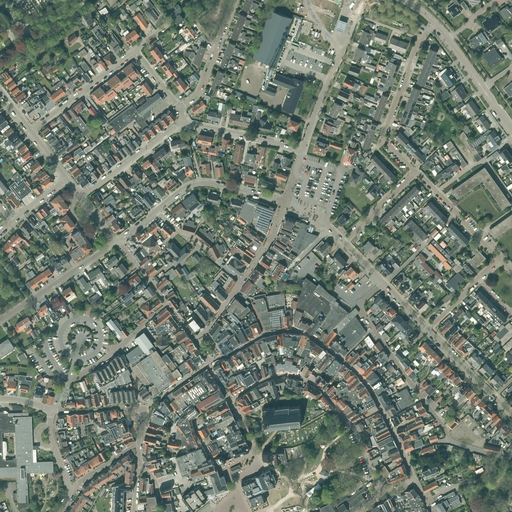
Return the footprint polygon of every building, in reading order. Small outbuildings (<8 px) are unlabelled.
[(455,3),(447,9),(453,17),(461,12),(457,6),(460,4),(456,0),(454,0),(453,1),(455,3)] [(256,7),(244,2),(242,8),(246,10),(245,12),(249,13),(249,11),(250,7),(252,7),(252,9),(255,10),(256,7)] [(134,3),(129,7),(133,11),(138,7),(134,3)] [(176,10),(174,11),(176,14),(172,17),(175,22),(175,23),(176,23),(177,25),(184,19),(179,13),(181,11),(180,9),(181,9),(178,5),(174,7),(176,10)] [(507,6),(499,12),(504,19),(511,13),(511,7),(509,9),(507,6)] [(105,7),(99,11),(101,15),(108,11),(105,7)] [(148,9),(145,12),(153,22),(158,18),(152,10),(150,11),(148,9)] [(284,47),(283,46),(285,41),(286,40),(285,40),(287,36),(286,35),(292,17),(270,9),(260,36),(253,57),(276,66),(283,48),(284,47)] [(88,12),(83,16),(89,25),(93,23),(89,17),(91,16),(88,12)] [(139,12),(133,17),(136,21),(137,20),(143,29),(148,26),(141,17),(142,16),(139,12)] [(240,14),(238,20),(249,24),(250,21),(245,19),(246,16),(240,14)] [(484,31),(485,31),(488,36),(490,39),(493,37),(490,32),(500,24),(494,15),(489,19),(489,18),(486,20),(487,20),(483,23),(487,29),(484,31)] [(343,21),(340,20),(337,29),(340,30),(343,30),(344,31),(348,22),(346,21),(343,21)] [(104,37),(103,35),(102,34),(104,33),(98,24),(92,29),(99,40),(104,37)] [(240,32),(242,27),(236,25),(233,31),(244,35),(246,32),(242,31),(242,33),(240,32)] [(194,39),(192,36),(197,33),(193,27),(191,28),(190,26),(185,30),(189,35),(187,36),(189,39),(187,40),(189,42),(189,43),(190,43),(194,39)] [(130,33),(134,39),(139,35),(136,31),(138,30),(136,27),(134,28),(134,29),(130,33)] [(371,40),(373,33),(374,31),(368,29),(367,32),(364,31),(360,41),(363,42),(362,45),(364,46),(366,46),(366,44),(369,45),(371,40)] [(250,38),(244,35),(233,31),(231,37),(236,39),(238,36),(249,41),(250,38)] [(487,36),(488,36),(485,31),(482,33),(482,32),(470,40),(474,47),(482,42),(482,43),(487,40),(488,41),(490,40),(487,36)] [(74,33),(67,38),(71,44),(74,41),(74,40),(77,38),(74,33)] [(134,39),(130,33),(125,36),(124,35),(122,37),(124,40),(126,39),(129,43),(134,39)] [(373,33),(371,40),(374,41),(375,39),(378,40),(377,43),(379,44),(381,43),(381,42),(385,43),(387,36),(377,33),(376,34),(373,33)] [(206,39),(203,35),(198,38),(202,43),(206,39)] [(110,38),(108,39),(110,42),(109,43),(116,53),(122,48),(118,43),(117,44),(115,42),(113,43),(110,38)] [(396,51),(400,41),(392,38),(389,46),(392,48),(391,50),(396,51)] [(501,38),(495,42),(499,47),(504,43),(501,38)] [(229,41),(226,47),(238,52),(241,52),(242,53),(243,50),(241,49),(240,50),(239,50),(239,49),(234,46),(235,43),(229,41)] [(408,44),(400,41),(397,49),(405,52),(408,44)] [(150,51),(154,55),(159,51),(156,46),(157,45),(155,43),(152,46),(154,48),(150,51)] [(186,43),(179,48),(181,51),(188,46),(186,44),(186,43)] [(198,51),(204,53),(206,47),(200,45),(198,49),(196,49),(197,47),(194,46),(192,49),(198,51)] [(368,58),(371,59),(372,56),(369,55),(369,56),(365,54),(365,55),(363,55),(365,50),(370,52),(371,48),(364,46),(362,49),(358,48),(355,54),(368,58)] [(224,53),(230,55),(232,53),(237,55),(238,52),(226,47),(224,53)] [(494,48),(483,55),(490,64),(494,61),(495,63),(499,60),(498,58),(500,57),(494,48)] [(84,49),(78,53),(82,58),(88,53),(84,49)] [(430,49),(428,55),(435,58),(435,59),(438,60),(439,58),(435,56),(437,52),(430,49)] [(165,59),(159,51),(154,55),(157,60),(161,58),(163,61),(165,59)] [(202,59),(204,53),(198,51),(196,55),(194,54),(195,53),(191,52),(188,51),(188,52),(185,51),(185,53),(202,59)] [(110,53),(102,58),(108,66),(115,60),(110,53)] [(202,59),(185,53),(184,55),(189,57),(192,59),(193,57),(195,58),(193,62),(199,65),(202,59)] [(229,59),(230,55),(224,53),(222,58),(234,63),(237,64),(238,62),(235,61),(235,60),(231,59),(231,60),(229,59)] [(368,58),(355,54),(353,60),(360,62),(362,58),(363,58),(363,59),(367,61),(366,61),(371,63),(372,59),(371,59),(368,58)] [(93,58),(89,60),(95,68),(99,65),(102,70),(107,67),(101,59),(99,60),(96,55),(93,58)] [(438,60),(435,59),(435,58),(428,55),(425,60),(433,63),(433,64),(436,66),(437,63),(438,60)] [(234,63),(222,58),(219,64),(226,67),(227,64),(233,66),(234,63)] [(171,66),(165,59),(163,61),(165,63),(161,66),(165,71),(171,66)] [(431,67),(433,64),(433,63),(425,60),(423,66),(431,69),(430,70),(434,71),(435,70),(438,71),(438,69),(435,68),(434,69),(431,67)] [(127,75),(131,71),(136,68),(134,65),(136,64),(133,61),(120,71),(121,73),(125,72),(127,75)] [(10,82),(13,80),(12,79),(9,75),(15,71),(13,69),(16,67),(13,63),(8,66),(10,69),(7,72),(5,70),(0,73),(0,76),(3,81),(3,82),(4,83),(5,83),(6,85),(10,82)] [(385,67),(398,72),(400,66),(393,63),(391,68),(389,67),(390,66),(386,65),(385,67)] [(177,74),(171,66),(165,71),(169,76),(172,73),(175,76),(177,74)] [(351,66),(349,72),(358,76),(360,69),(351,66)] [(429,74),(428,75),(432,77),(433,75),(429,73),(430,70),(431,69),(423,66),(421,71),(429,74)] [(79,67),(78,68),(77,69),(79,72),(86,82),(91,79),(86,72),(84,74),(79,67)] [(388,75),(395,78),(398,72),(385,67),(384,70),(388,71),(388,70),(390,71),(388,75)] [(136,68),(131,71),(135,76),(140,73),(136,68)] [(448,82),(450,85),(456,80),(456,79),(454,77),(453,76),(452,74),(453,73),(450,69),(448,71),(446,68),(439,73),(438,76),(440,79),(442,78),(445,81),(448,82)] [(218,70),(216,76),(227,80),(228,80),(230,81),(231,78),(225,76),(225,78),(223,77),(224,72),(218,70)] [(70,78),(71,80),(75,85),(80,81),(78,77),(80,75),(77,71),(75,73),(75,74),(70,78)] [(131,79),(135,76),(131,71),(127,75),(127,76),(128,75),(131,80),(131,79)] [(427,79),(428,75),(429,74),(421,71),(419,77),(427,80),(426,81),(430,82),(430,81),(434,83),(435,81),(431,80),(427,79)] [(116,83),(120,80),(118,77),(119,74),(118,73),(118,72),(104,83),(106,85),(109,84),(111,87),(116,83)] [(276,73),(273,82),(290,88),(282,108),(294,113),(305,83),(293,78),(293,79),(276,73)] [(183,82),(177,74),(175,76),(177,79),(173,81),(177,86),(183,82)] [(131,79),(131,80),(128,75),(127,76),(124,78),(129,85),(133,81),(131,79)] [(381,79),(393,84),(395,78),(388,75),(386,80),(385,79),(385,78),(382,77),(381,79)] [(226,83),(227,80),(216,76),(214,82),(220,84),(222,80),(224,81),(223,82),(226,83)] [(427,80),(419,77),(417,83),(424,86),(424,87),(431,89),(432,87),(425,85),(426,81),(427,80)] [(361,86),(354,83),(355,82),(346,78),(343,84),(352,88),(351,89),(356,91),(358,88),(359,89),(361,86)] [(75,85),(71,80),(66,84),(62,79),(60,81),(64,87),(67,85),(70,89),(75,85)] [(393,84),(381,79),(380,82),(383,83),(384,82),(386,82),(384,87),(391,90),(393,84)] [(22,83),(20,80),(17,83),(16,84),(13,80),(10,82),(6,85),(7,86),(7,87),(8,87),(10,90),(17,85),(17,86),(22,83)] [(120,80),(116,83),(119,88),(124,85),(121,81),(120,80)] [(62,89),(64,87),(60,81),(52,87),(56,91),(56,92),(59,97),(60,96),(60,97),(63,95),(62,94),(65,93),(62,89)] [(141,92),(149,86),(145,81),(143,83),(142,83),(140,85),(142,88),(140,90),(141,92)] [(186,86),(183,82),(177,86),(181,91),(185,88),(186,90),(189,88),(187,85),(186,86)] [(218,88),(220,84),(214,82),(211,87),(223,92),(224,89),(221,88),(220,89),(218,88)] [(115,92),(119,88),(116,83),(111,87),(112,88),(115,92)] [(277,90),(262,84),(260,91),(275,96),(277,90)] [(100,96),(104,92),(102,89),(104,86),(103,85),(89,95),(92,98),(93,96),(95,99),(100,96)] [(454,85),(449,89),(451,92),(458,102),(467,95),(462,89),(463,88),(460,85),(456,88),(454,85)] [(21,92),(25,90),(27,88),(26,87),(25,88),(23,86),(19,89),(17,86),(11,91),(11,92),(12,93),(13,93),(15,96),(21,91),(21,92)] [(153,91),(149,86),(141,92),(143,94),(145,92),(148,95),(153,91)] [(44,87),(42,88),(50,99),(52,97),(54,101),(59,97),(56,92),(51,95),(47,90),(44,87)] [(223,92),(211,87),(209,93),(215,96),(217,93),(224,96),(225,93),(223,92)] [(419,96),(418,97),(422,98),(423,97),(426,98),(427,96),(423,94),(423,96),(419,94),(421,90),(413,87),(411,93),(419,96)] [(25,90),(21,92),(15,97),(16,97),(15,98),(17,100),(19,102),(24,99),(25,100),(27,98),(26,97),(29,96),(27,93),(28,92),(28,91),(29,90),(28,88),(25,90)] [(41,93),(38,95),(41,99),(40,99),(43,104),(45,103),(46,104),(49,101),(49,100),(50,99),(42,88),(39,90),(39,91),(41,93)] [(117,94),(115,92),(112,88),(108,90),(113,97),(117,94)] [(109,100),(113,97),(108,90),(105,93),(108,97),(109,100)] [(340,90),(337,97),(346,101),(349,95),(340,90)] [(105,93),(104,92),(100,96),(104,101),(108,97),(105,93)] [(134,119),(142,129),(148,125),(144,121),(149,117),(149,114),(147,111),(163,99),(158,93),(151,98),(150,97),(146,100),(147,101),(136,110),(139,115),(134,119)] [(416,102),(420,104),(421,102),(417,100),(418,97),(419,96),(411,93),(409,99),(416,102)] [(375,98),(372,97),(386,102),(388,96),(382,94),(381,98),(379,98),(379,96),(376,95),(375,98)] [(194,108),(192,109),(195,113),(197,112),(198,113),(199,111),(200,112),(204,110),(203,109),(207,106),(210,97),(206,95),(204,99),(205,101),(204,102),(202,100),(193,107),(194,108)] [(104,101),(100,96),(95,99),(99,104),(104,101)] [(372,97),(371,96),(370,99),(374,100),(374,101),(377,102),(377,101),(379,101),(378,106),(384,108),(386,102),(372,97)] [(34,104),(32,106),(30,107),(29,105),(24,109),(30,118),(37,113),(41,109),(45,106),(43,104),(40,99),(38,101),(36,98),(34,100),(32,102),(34,104)] [(414,107),(414,108),(418,109),(419,107),(415,106),(416,102),(409,99),(407,104),(414,107)] [(81,100),(72,106),(77,113),(86,106),(81,100)] [(471,100),(465,105),(467,107),(463,110),(468,118),(470,116),(471,116),(470,117),(472,119),(475,117),(473,115),(479,111),(471,100)] [(335,102),(332,108),(344,114),(346,115),(347,112),(345,111),(342,109),(343,106),(342,106),(344,103),(339,101),(337,103),(335,102)] [(413,111),(414,108),(414,107),(407,104),(405,110),(412,113),(416,115),(417,113),(413,111)] [(139,115),(136,110),(132,105),(111,121),(109,122),(117,132),(118,131),(134,119),(139,115)] [(208,111),(207,118),(213,119),(213,120),(219,121),(221,114),(224,115),(226,107),(225,105),(222,105),(221,110),(218,110),(218,113),(208,111)] [(239,125),(241,115),(235,114),(235,112),(232,111),(232,109),(233,106),(230,106),(229,108),(227,116),(230,116),(229,123),(230,123),(230,124),(233,125),(234,124),(239,125)] [(382,114),(384,108),(378,106),(376,110),(374,109),(375,108),(371,107),(370,109),(382,114)] [(67,112),(73,121),(74,120),(82,131),(87,127),(82,120),(72,107),(67,112)] [(344,114),(332,108),(329,114),(336,117),(338,113),(340,113),(339,115),(342,116),(344,114)] [(152,122),(148,125),(142,129),(142,130),(142,131),(142,132),(141,133),(140,132),(140,131),(137,133),(143,141),(146,139),(146,140),(150,137),(150,136),(152,134),(152,135),(157,132),(156,131),(158,130),(159,130),(163,127),(162,126),(164,125),(165,126),(169,123),(168,122),(170,120),(171,121),(175,118),(169,109),(167,111),(167,112),(167,113),(166,114),(165,113),(160,116),(161,117),(160,118),(159,118),(158,117),(154,121),(155,121),(155,122),(153,123),(152,122)] [(382,114),(370,109),(369,112),(373,114),(373,113),(375,113),(374,117),(380,120),(382,114)] [(411,117),(412,113),(405,110),(403,115),(410,118),(410,119),(414,121),(415,118),(411,117)] [(71,122),(73,121),(67,112),(66,111),(62,114),(67,121),(69,119),(71,122)] [(241,115),(239,125),(249,127),(250,120),(254,121),(255,114),(252,113),(248,112),(247,117),(241,115)] [(409,122),(410,119),(410,118),(403,115),(400,121),(407,124),(406,126),(410,128),(412,124),(409,122)] [(477,116),(472,120),(473,122),(476,121),(479,126),(477,127),(480,132),(483,130),(483,131),(490,127),(482,116),(479,118),(477,116)] [(106,122),(102,117),(98,120),(102,125),(106,122)] [(0,130),(8,125),(7,123),(8,122),(5,119),(0,123),(0,125),(1,126),(0,127),(0,130)] [(291,119),(286,131),(291,133),(293,128),(296,129),(299,123),(291,119)] [(325,123),(322,129),(325,130),(324,133),(332,136),(337,124),(340,125),(341,122),(334,119),(333,122),(328,121),(327,124),(325,123)] [(261,120),(259,129),(270,132),(271,125),(265,124),(266,121),(261,120)] [(55,124),(54,123),(52,121),(40,131),(44,135),(50,130),(49,129),(55,124)] [(364,126),(376,130),(378,124),(372,122),(370,127),(368,126),(369,125),(365,123),(364,125),(364,126)] [(0,130),(0,137),(5,134),(7,137),(14,131),(13,131),(14,130),(13,129),(12,129),(10,126),(10,127),(8,125),(0,130)] [(367,134),(374,136),(376,130),(364,126),(363,129),(367,130),(367,129),(369,130),(367,134)] [(56,127),(44,136),(47,140),(53,135),(52,134),(54,132),(58,129),(56,127)] [(88,127),(82,132),(85,135),(85,136),(89,133),(91,131),(88,127)] [(409,133),(410,128),(406,127),(405,129),(406,130),(403,133),(404,134),(403,135),(400,132),(395,137),(399,141),(408,133),(409,133)] [(61,130),(48,141),(51,145),(58,140),(56,138),(63,133),(61,130)] [(128,132),(126,130),(119,135),(121,138),(128,132)] [(487,138),(487,137),(486,137),(492,132),(490,130),(489,130),(475,140),(471,143),(474,147),(476,146),(478,145),(478,144),(487,138)] [(486,137),(487,137),(490,141),(488,142),(491,147),(490,148),(492,152),(499,147),(497,145),(501,142),(498,138),(500,138),(498,135),(497,136),(493,131),(492,132),(486,137)] [(7,146),(8,145),(12,142),(13,143),(19,137),(18,136),(16,134),(16,132),(14,132),(8,137),(10,139),(4,143),(7,146)] [(404,146),(408,141),(405,138),(407,136),(408,137),(410,135),(409,133),(408,133),(399,141),(404,146)] [(134,139),(131,142),(135,148),(137,147),(141,144),(134,134),(132,136),(134,139)] [(197,151),(203,152),(206,136),(199,134),(198,141),(203,143),(202,145),(201,149),(197,148),(197,151)] [(371,142),(374,136),(367,134),(366,138),(364,138),(364,136),(361,135),(360,138),(371,142)] [(206,136),(203,152),(207,153),(208,150),(205,149),(206,146),(205,146),(206,143),(211,144),(213,137),(206,136)] [(371,142),(360,138),(356,136),(355,139),(359,141),(362,142),(363,141),(365,141),(363,146),(369,148),(371,142)] [(12,142),(8,145),(11,148),(8,150),(11,153),(17,149),(16,148),(23,142),(19,137),(13,143),(12,142)] [(123,138),(122,139),(126,145),(126,144),(132,151),(135,148),(131,142),(129,140),(127,141),(125,138),(123,138)] [(184,138),(178,140),(180,148),(184,147),(184,148),(186,154),(186,156),(189,155),(187,147),(186,143),(184,138)] [(219,146),(218,153),(222,154),(222,151),(224,151),(225,147),(231,147),(232,142),(229,142),(229,139),(223,138),(222,147),(219,146)] [(65,144),(62,140),(61,139),(52,146),(56,151),(65,144)] [(126,155),(121,148),(120,150),(111,139),(109,140),(117,151),(118,151),(123,157),(126,155)] [(121,148),(126,155),(131,152),(126,145),(122,139),(119,141),(124,146),(121,148)] [(408,150),(417,141),(415,139),(412,142),(413,143),(412,144),(408,141),(404,146),(408,150)] [(68,142),(56,151),(59,156),(66,151),(65,150),(68,147),(67,146),(72,143),(72,142),(70,140),(68,142)] [(77,140),(71,145),(66,149),(68,152),(80,143),(77,140)] [(180,149),(180,148),(178,140),(171,142),(172,146),(169,148),(171,153),(175,158),(177,156),(173,151),(174,151),(174,150),(173,148),(175,147),(176,150),(180,149)] [(316,141),(313,151),(325,155),(328,145),(316,141)] [(419,144),(417,141),(408,150),(413,154),(417,150),(414,147),(415,145),(416,146),(419,144)] [(20,152),(17,154),(19,157),(22,155),(21,154),(28,148),(27,147),(27,146),(25,144),(24,143),(18,149),(20,152)] [(96,148),(104,159),(106,158),(112,166),(117,162),(112,156),(102,143),(96,148)] [(123,158),(117,151),(112,144),(110,146),(115,153),(113,155),(118,161),(123,158)] [(237,144),(234,162),(238,163),(238,165),(240,165),(241,163),(244,145),(237,144)] [(78,154),(65,164),(69,168),(75,164),(73,162),(92,148),(90,145),(82,150),(78,154)] [(209,149),(208,153),(217,155),(219,146),(215,145),(215,148),(209,147),(209,149)] [(258,148),(257,159),(260,160),(261,158),(262,158),(263,158),(263,157),(264,154),(265,147),(260,146),(260,149),(258,148)] [(420,153),(417,150),(413,154),(417,159),(428,148),(425,146),(423,148),(421,151),(422,152),(420,153)] [(62,159),(65,164),(78,154),(82,150),(80,147),(70,154),(70,153),(70,154),(69,155),(69,154),(62,159)] [(177,160),(175,158),(171,153),(169,148),(166,150),(164,147),(158,151),(163,156),(164,158),(169,155),(173,160),(174,162),(177,160)] [(110,167),(104,159),(96,148),(93,150),(92,152),(94,154),(95,153),(103,163),(101,165),(103,167),(102,168),(104,172),(110,167)] [(357,156),(356,155),(357,151),(348,148),(346,155),(356,158),(357,156)] [(428,148),(417,159),(421,163),(426,159),(423,156),(424,154),(425,155),(428,153),(428,152),(430,150),(428,148)] [(498,156),(501,160),(510,154),(506,149),(499,154),(497,151),(492,155),(494,158),(498,156)] [(22,155),(19,157),(16,159),(18,162),(20,160),(23,163),(31,157),(31,158),(33,157),(32,156),(33,155),(29,150),(22,155)] [(156,158),(153,161),(157,166),(158,167),(161,165),(158,160),(163,156),(158,151),(153,155),(156,158)] [(245,161),(254,163),(255,163),(256,154),(247,152),(245,161)] [(89,154),(83,158),(87,163),(89,162),(94,158),(91,154),(89,155),(89,154)] [(447,154),(444,156),(447,160),(448,160),(447,161),(454,171),(460,167),(456,162),(453,164),(450,159),(447,154)] [(511,157),(510,154),(501,160),(500,160),(502,163),(505,161),(507,164),(511,160),(511,157)] [(355,162),(356,158),(346,155),(344,161),(351,164),(352,161),(355,162)] [(374,164),(379,160),(375,155),(370,159),(373,163),(372,164),(371,163),(368,166),(370,168),(374,164)] [(186,167),(183,170),(187,176),(193,171),(192,169),(193,169),(192,163),(190,156),(183,158),(185,166),(186,167)] [(282,160),(281,163),(282,163),(281,165),(290,169),(291,165),(289,164),(291,159),(285,157),(283,161),(282,160)] [(143,163),(142,163),(144,166),(145,168),(146,167),(146,168),(151,165),(154,169),(154,168),(157,166),(153,161),(151,163),(148,159),(145,161),(145,160),(143,162),(143,163)] [(34,163),(32,160),(22,168),(24,171),(34,163)] [(383,164),(379,160),(374,164),(378,168),(376,169),(375,168),(372,170),(373,170),(371,172),(372,174),(374,172),(375,172),(383,164)] [(31,176),(35,173),(39,169),(42,166),(38,161),(30,166),(33,170),(32,171),(33,172),(30,174),(31,176)] [(80,161),(69,169),(72,173),(79,169),(77,167),(81,163),(80,161)] [(449,174),(454,171),(447,161),(445,163),(447,166),(448,165),(449,166),(446,169),(449,174)] [(92,175),(95,179),(100,175),(95,169),(95,168),(94,169),(89,162),(87,163),(84,165),(88,170),(89,172),(91,175),(92,175)] [(208,162),(201,163),(203,174),(210,173),(208,162)] [(437,162),(434,164),(436,166),(444,178),(449,174),(446,169),(442,172),(441,170),(442,169),(440,166),(437,162)] [(104,172),(102,168),(98,163),(97,164),(99,166),(95,169),(100,175),(104,172)] [(220,166),(215,167),(215,170),(216,169),(218,177),(224,176),(223,163),(220,163),(220,166)] [(231,171),(230,171),(230,173),(231,173),(233,180),(239,179),(238,170),(240,170),(240,166),(234,167),(234,164),(230,163),(231,167),(231,171)] [(388,168),(383,164),(375,172),(377,175),(380,172),(378,171),(380,170),(383,173),(388,168)] [(497,170),(499,173),(508,167),(506,164),(497,170)] [(88,170),(84,165),(73,174),(76,178),(82,173),(81,171),(83,169),(85,172),(88,170)] [(439,182),(444,178),(436,166),(435,166),(435,165),(431,168),(432,171),(434,169),(437,173),(438,172),(439,173),(435,176),(439,182)] [(132,178),(136,184),(142,180),(140,177),(142,175),(137,167),(131,171),(135,176),(132,178)] [(363,172),(358,167),(355,175),(352,174),(350,182),(356,184),(357,181),(360,182),(363,172)] [(508,167),(499,173),(501,175),(504,173),(510,169),(508,167)] [(187,176),(183,170),(181,168),(178,171),(177,170),(175,172),(182,180),(187,176)] [(381,183),(392,173),(388,168),(383,173),(385,175),(379,181),(381,183)] [(485,168),(452,191),(456,197),(459,195),(460,196),(464,193),(463,192),(466,190),(466,191),(470,189),(469,188),(472,186),(473,187),(476,184),(475,183),(478,181),(479,182),(482,180),(483,180),(485,183),(486,182),(488,185),(487,186),(489,190),(490,189),(492,192),(491,193),(494,196),(495,195),(497,198),(496,199),(498,202),(499,201),(501,204),(500,205),(503,209),(509,204),(491,179),(490,179),(488,176),(490,174),(485,168)] [(36,175),(35,173),(32,176),(33,177),(33,178),(34,180),(38,177),(41,181),(48,175),(44,169),(36,175)] [(85,176),(89,172),(88,170),(85,172),(77,179),(80,183),(87,178),(87,177),(86,177),(85,176)] [(271,174),(270,176),(274,177),(275,176),(286,180),(288,175),(276,170),(275,174),(272,172),(272,174),(271,174)] [(243,171),(242,177),(244,178),(243,182),(253,184),(254,181),(255,181),(256,179),(245,176),(246,172),(243,171)] [(31,190),(30,188),(28,186),(25,181),(22,178),(18,172),(12,177),(15,181),(26,194),(31,190)] [(392,173),(383,181),(385,184),(388,181),(387,180),(389,179),(392,182),(396,177),(392,173)] [(95,179),(92,175),(80,184),(81,184),(83,187),(84,187),(87,185),(88,185),(89,185),(88,184),(95,179)] [(41,183),(45,188),(53,182),(53,180),(50,176),(41,183)] [(126,176),(120,180),(125,187),(128,185),(130,188),(133,186),(136,184),(132,178),(129,181),(126,176)] [(164,178),(158,183),(162,187),(165,185),(170,191),(178,184),(174,178),(172,180),(170,178),(167,181),(164,178)] [(9,186),(12,189),(5,194),(8,197),(6,199),(14,209),(20,204),(17,200),(19,198),(20,199),(26,194),(15,181),(9,186)] [(262,181),(260,187),(272,190),(273,185),(262,181)] [(37,194),(45,188),(41,183),(40,183),(33,188),(37,194)] [(114,187),(120,193),(124,189),(118,183),(114,187)] [(375,185),(366,193),(371,199),(378,192),(379,193),(381,191),(375,185)] [(153,189),(152,190),(155,194),(156,193),(160,198),(165,194),(159,186),(154,190),(153,189)] [(416,186),(411,190),(420,199),(422,201),(424,203),(428,199),(426,196),(423,199),(422,197),(419,194),(418,195),(417,194),(420,191),(416,186)] [(406,195),(411,199),(414,196),(416,197),(415,198),(417,201),(419,202),(421,200),(420,199),(411,190),(406,195)] [(98,192),(91,198),(93,201),(95,200),(96,201),(96,202),(97,203),(98,203),(102,200),(105,198),(104,197),(105,196),(105,197),(108,195),(107,192),(102,195),(101,194),(100,195),(98,192)] [(209,192),(208,199),(213,200),(212,204),(219,205),(221,199),(218,199),(219,194),(216,194),(216,193),(214,192),(213,193),(209,192)] [(136,199),(142,204),(144,201),(149,206),(154,202),(150,198),(152,197),(149,193),(142,198),(141,199),(137,196),(135,196),(135,194),(134,194),(133,195),(133,196),(134,196),(137,199),(136,199)] [(193,193),(183,201),(190,211),(196,206),(198,209),(205,204),(200,198),(198,195),(196,196),(193,193)] [(58,195),(48,203),(52,208),(53,207),(55,206),(62,200),(63,200),(63,199),(59,194),(58,195)] [(103,201),(105,204),(113,198),(114,197),(111,194),(107,198),(103,201)] [(408,202),(411,199),(406,195),(402,199),(411,208),(412,209),(414,207),(413,206),(410,203),(409,204),(408,202)] [(238,213),(237,214),(240,216),(244,204),(241,203),(242,200),(239,199),(239,198),(237,197),(236,198),(232,197),(231,204),(236,205),(235,209),(237,210),(236,212),(238,213)] [(266,235),(268,229),(272,219),(274,213),(276,208),(248,197),(246,202),(245,202),(244,204),(240,216),(247,221),(250,223),(259,230),(266,235)] [(113,198),(105,204),(101,207),(107,216),(114,211),(111,207),(112,206),(111,205),(116,201),(113,198)] [(397,203),(402,208),(406,205),(407,206),(406,207),(409,210),(411,208),(402,199),(397,203)] [(55,206),(53,207),(54,209),(56,208),(59,211),(60,210),(63,214),(66,211),(65,210),(66,210),(68,207),(68,206),(67,204),(66,204),(63,200),(62,200),(55,206)] [(145,206),(142,204),(139,201),(137,203),(139,205),(131,211),(136,217),(143,211),(141,208),(145,206)] [(424,212),(426,215),(435,206),(431,201),(426,206),(429,209),(428,211),(427,210),(424,212)] [(180,203),(176,207),(183,216),(186,214),(184,212),(186,210),(180,203)] [(393,208),(402,217),(406,221),(407,219),(404,215),(404,214),(401,211),(400,213),(399,211),(402,208),(397,203),(393,208)] [(44,206),(41,209),(45,215),(49,212),(44,206)] [(341,226),(345,222),(346,222),(348,220),(348,219),(346,216),(351,211),(346,206),(341,211),(343,214),(336,221),(339,223),(338,223),(340,226),(341,225),(341,226)] [(440,210),(435,206),(426,215),(428,217),(431,214),(430,213),(432,212),(435,215),(440,210)] [(181,219),(183,216),(176,207),(171,211),(177,218),(179,216),(181,219)] [(389,212),(393,217),(397,214),(398,215),(397,216),(400,219),(402,217),(393,208),(389,212)] [(45,215),(41,209),(37,212),(41,218),(45,215)] [(122,210),(118,213),(116,210),(105,218),(109,223),(119,216),(124,212),(122,210)] [(444,215),(440,210),(435,215),(438,218),(437,220),(436,219),(433,221),(435,224),(444,215)] [(200,214),(204,220),(208,217),(202,212),(200,214)] [(390,220),(393,217),(389,212),(384,216),(393,225),(395,223),(393,220),(391,221),(390,220)] [(57,226),(59,228),(71,219),(67,214),(59,219),(62,222),(57,226)] [(244,224),(247,221),(240,216),(237,214),(236,215),(238,217),(237,219),(244,224)] [(38,220),(39,220),(35,215),(33,217),(32,215),(27,219),(32,225),(34,228),(36,227),(37,228),(41,224),(38,220)] [(228,223),(231,225),(236,218),(233,215),(229,221),(227,220),(225,223),(227,224),(228,223)] [(444,215),(435,224),(437,226),(440,223),(439,222),(440,221),(444,224),(448,219),(444,215)] [(511,215),(490,231),(494,236),(497,234),(498,235),(501,233),(500,232),(503,230),(504,231),(508,228),(507,227),(510,225),(510,226),(511,225),(511,215)] [(262,268),(265,270),(270,274),(280,280),(291,261),(318,236),(306,231),(309,225),(297,221),(286,216),(284,222),(282,222),(276,238),(270,248),(269,247),(266,254),(260,262),(267,268),(268,267),(272,270),(271,272),(263,266),(262,268)] [(393,225),(384,216),(379,221),(384,226),(388,222),(389,224),(388,225),(391,227),(393,225)] [(115,220),(111,224),(112,225),(114,228),(113,229),(115,231),(116,231),(116,232),(124,226),(118,218),(115,220)] [(71,219),(59,228),(61,231),(66,227),(68,230),(75,225),(71,219)] [(412,219),(403,228),(419,244),(428,236),(412,219)] [(182,231),(188,232),(191,221),(188,220),(187,223),(185,222),(182,231)] [(191,221),(188,232),(194,234),(196,225),(194,224),(195,222),(194,221),(192,221),(191,221)] [(156,230),(160,227),(156,222),(151,225),(156,230)] [(28,239),(31,237),(28,234),(32,230),(26,223),(21,228),(27,234),(25,236),(26,237),(28,239)] [(165,232),(169,227),(165,223),(161,229),(165,232)] [(445,234),(448,236),(456,228),(452,223),(447,228),(450,231),(449,232),(448,231),(445,234)] [(156,230),(151,225),(147,228),(150,232),(152,234),(156,230)] [(253,237),(256,240),(261,244),(264,239),(247,226),(242,233),(252,240),(253,237)] [(169,227),(165,232),(169,236),(170,234),(171,233),(172,232),(173,231),(169,227)] [(199,239),(205,232),(207,229),(205,227),(203,229),(201,228),(195,235),(199,239)] [(461,232),(456,228),(448,236),(449,238),(450,239),(452,236),(451,235),(453,233),(456,237),(461,232)] [(72,249),(69,251),(75,259),(92,247),(79,229),(71,234),(73,238),(72,238),(75,242),(69,241),(69,244),(75,245),(71,247),(72,249)] [(145,230),(137,237),(142,242),(142,243),(151,236),(151,235),(152,235),(152,234),(150,232),(148,233),(145,230)] [(207,233),(205,232),(199,239),(204,243),(212,233),(209,231),(207,233)] [(12,236),(11,237),(19,244),(20,246),(21,246),(22,244),(20,242),(19,242),(23,239),(17,232),(12,236)] [(465,236),(461,232),(456,237),(459,240),(458,241),(457,240),(454,243),(456,245),(465,236)] [(214,235),(212,233),(204,243),(209,247),(215,239),(212,238),(214,235)] [(242,233),(240,237),(246,241),(245,242),(249,245),(251,242),(252,240),(251,240),(242,233)] [(139,251),(144,257),(153,250),(155,252),(161,248),(159,245),(163,242),(160,238),(156,241),(151,236),(142,243),(144,246),(143,247),(144,248),(139,251)] [(470,241),(465,236),(456,245),(458,247),(458,248),(461,245),(460,244),(461,242),(465,246),(470,241)] [(11,237),(7,241),(12,246),(15,244),(16,244),(15,244),(17,246),(19,244),(11,237)] [(256,252),(261,244),(256,240),(253,237),(252,240),(251,240),(252,240),(251,242),(253,243),(250,247),(256,252)] [(428,246),(433,251),(440,245),(434,240),(428,246)] [(7,241),(2,246),(7,252),(11,248),(12,249),(11,250),(13,251),(15,250),(15,249),(12,246),(7,241)] [(321,241),(315,247),(319,251),(321,249),(326,255),(331,250),(330,248),(332,246),(327,241),(324,244),(321,241)] [(369,241),(362,248),(367,253),(369,250),(374,255),(380,250),(376,246),(375,247),(369,241)] [(175,256),(172,258),(176,263),(177,264),(191,251),(191,250),(192,249),(188,244),(181,251),(172,242),(170,244),(169,242),(168,243),(169,245),(167,247),(175,256)] [(246,250),(236,242),(233,246),(234,246),(242,252),(243,252),(252,259),(254,256),(253,255),(246,250)] [(212,253),(225,246),(223,243),(219,246),(218,243),(209,247),(212,253)] [(474,258),(472,260),(478,266),(482,263),(481,263),(485,259),(486,259),(479,252),(478,251),(478,250),(471,243),(470,244),(474,249),(472,252),(474,254),(475,254),(476,255),(474,257),(474,258)] [(439,256),(445,250),(440,245),(433,251),(439,256)] [(456,245),(448,253),(451,255),(459,248),(458,248),(458,247),(456,245)] [(226,249),(225,246),(212,253),(215,258),(223,254),(222,252),(225,250),(224,250),(226,249)] [(61,257),(58,259),(64,266),(69,262),(65,256),(67,254),(62,247),(58,250),(62,256),(61,257)] [(248,247),(246,250),(253,255),(256,252),(248,247)] [(444,262),(449,257),(450,256),(445,250),(439,256),(444,262)] [(139,251),(134,255),(139,262),(144,257),(139,251)] [(152,260),(150,256),(154,253),(153,251),(146,256),(147,256),(139,262),(142,267),(144,266),(146,268),(152,263),(151,261),(152,260)] [(247,266),(252,259),(243,252),(242,252),(240,255),(243,257),(240,260),(247,266)] [(39,255),(35,258),(37,261),(39,264),(40,263),(40,262),(40,261),(39,260),(45,256),(42,253),(39,255)] [(176,263),(172,258),(168,253),(166,255),(165,253),(160,258),(162,261),(165,265),(168,262),(170,264),(173,262),(174,265),(176,263)] [(196,253),(192,257),(198,263),(201,259),(196,253)] [(327,275),(333,270),(331,268),(337,263),(342,257),(338,253),(332,258),(335,261),(329,267),(331,268),(326,273),(327,275)] [(416,259),(421,264),(424,261),(427,259),(426,259),(421,253),(415,258),(416,259)] [(110,269),(110,270),(113,268),(111,265),(119,259),(115,255),(107,261),(108,262),(106,264),(110,269)] [(232,255),(226,263),(228,265),(232,269),(233,269),(232,269),(232,270),(234,272),(235,271),(237,273),(241,275),(245,269),(243,267),(246,264),(239,259),(235,256),(234,257),(232,255)] [(14,256),(11,259),(17,265),(20,263),(14,256)] [(379,265),(384,270),(394,260),(392,258),(391,259),(388,256),(385,259),(385,260),(379,265)] [(64,266),(58,259),(57,257),(54,258),(53,257),(48,260),(52,265),(54,263),(58,270),(64,266)] [(331,268),(333,270),(330,272),(331,273),(333,271),(339,265),(341,267),(347,262),(342,257),(337,263),(331,268)] [(448,269),(449,270),(455,263),(449,257),(444,262),(442,263),(443,263),(449,269),(448,269)] [(478,266),(472,260),(469,257),(467,259),(469,261),(466,265),(464,268),(470,274),(474,271),(473,270),(478,266)] [(461,269),(463,267),(460,264),(461,263),(458,260),(457,260),(456,258),(453,261),(461,269)] [(396,262),(394,260),(384,270),(388,274),(394,268),(396,270),(399,266),(396,262)] [(423,273),(429,267),(424,261),(421,264),(417,267),(423,273)] [(113,268),(110,270),(113,273),(115,271),(120,277),(122,275),(123,275),(128,270),(122,263),(116,267),(116,266),(113,268)] [(152,264),(145,270),(150,276),(157,271),(152,264)] [(459,281),(461,283),(464,280),(458,273),(461,269),(456,264),(452,268),(457,273),(445,285),(451,291),(452,291),(459,285),(457,283),(459,281)] [(41,267),(48,277),(53,274),(47,265),(43,267),(43,265),(42,266),(41,267)] [(265,270),(262,268),(258,265),(250,277),(258,286),(260,289),(261,288),(265,293),(266,294),(269,291),(262,283),(264,280),(261,277),(265,270)] [(346,271),(345,270),(341,275),(341,276),(344,274),(346,276),(348,274),(350,276),(350,277),(353,280),(359,274),(351,266),(346,271)] [(43,280),(48,277),(41,267),(39,268),(40,270),(41,270),(42,272),(39,274),(43,280)] [(91,271),(88,274),(93,282),(102,276),(101,281),(103,281),(105,284),(109,282),(104,275),(99,267),(92,272),(91,271)] [(179,268),(179,267),(175,269),(180,276),(182,274),(184,279),(186,278),(183,273),(179,268)] [(423,273),(428,278),(431,275),(434,272),(429,267),(423,273)] [(172,268),(165,273),(169,278),(171,279),(177,274),(172,268)] [(31,270),(29,272),(38,284),(43,280),(39,274),(35,277),(31,270)] [(192,271),(186,276),(188,280),(195,275),(192,271)] [(403,280),(404,281),(407,278),(403,274),(404,273),(402,271),(398,275),(399,275),(393,281),(395,283),(395,284),(396,285),(397,285),(403,280)] [(38,284),(29,272),(26,274),(30,280),(25,283),(28,288),(32,286),(33,287),(38,284)] [(440,277),(434,272),(431,275),(433,277),(437,281),(440,277)] [(120,282),(118,283),(120,285),(121,286),(127,282),(130,286),(132,288),(135,285),(136,284),(141,280),(139,277),(139,276),(136,273),(129,279),(127,276),(120,282)] [(156,277),(155,279),(157,283),(156,284),(160,289),(170,281),(165,275),(159,281),(156,277)] [(229,276),(228,279),(235,284),(236,282),(229,276)] [(92,287),(92,286),(89,282),(87,283),(83,277),(80,279),(80,280),(78,282),(84,292),(92,287)] [(335,327),(346,316),(348,314),(337,306),(339,303),(335,300),(337,298),(329,293),(319,283),(317,285),(306,277),(300,286),(302,287),(298,300),(335,327)] [(408,277),(404,281),(402,283),(403,284),(399,288),(404,292),(411,286),(408,283),(411,280),(408,277)] [(233,287),(235,284),(228,279),(226,282),(233,287)] [(420,279),(412,287),(414,290),(422,282),(420,279)] [(131,288),(122,295),(122,296),(123,295),(127,300),(126,301),(132,297),(144,287),(146,286),(146,285),(143,281),(142,282),(141,280),(136,284),(135,285),(136,286),(132,290),(131,288)] [(220,285),(216,281),(215,280),(211,284),(216,289),(214,291),(218,295),(224,300),(228,294),(220,286),(220,285)] [(245,284),(255,292),(257,290),(255,288),(256,286),(249,280),(245,284)] [(351,281),(347,285),(350,289),(355,285),(351,281)] [(231,290),(233,287),(226,282),(224,284),(231,290)] [(102,295),(95,284),(92,286),(93,287),(97,293),(99,297),(102,295)] [(231,290),(224,284),(222,287),(229,293),(231,290)] [(255,292),(245,284),(241,289),(248,295),(250,293),(252,295),(255,292)] [(70,286),(61,292),(65,297),(73,292),(70,286)] [(146,286),(144,287),(145,289),(142,291),(144,293),(143,294),(144,296),(146,295),(148,298),(149,297),(149,298),(151,297),(151,296),(155,293),(149,286),(147,287),(146,286)] [(168,300),(176,294),(172,288),(163,293),(168,300)] [(420,299),(421,299),(425,295),(423,293),(421,294),(418,290),(415,293),(409,299),(414,304),(420,298),(420,299)] [(469,311),(475,304),(484,296),(480,291),(474,296),(477,299),(469,307),(467,304),(465,306),(469,311)] [(202,292),(199,295),(215,313),(220,307),(205,292),(203,294),(202,292)] [(99,297),(97,293),(88,299),(91,303),(100,297),(99,297)] [(266,296),(265,293),(254,296),(253,297),(254,301),(251,302),(264,331),(270,330),(283,327),(291,327),(292,321),(291,314),(285,314),(285,312),(286,312),(284,293),(266,296)] [(426,293),(425,295),(421,299),(415,304),(420,309),(426,303),(424,301),(428,296),(428,295),(426,293)] [(168,300),(175,310),(180,306),(179,306),(177,303),(174,299),(178,297),(176,294),(168,300)] [(376,303),(370,308),(372,311),(374,309),(378,305),(383,299),(382,297),(380,295),(380,296),(379,295),(373,300),(376,303)] [(59,299),(57,296),(54,298),(53,298),(51,299),(51,300),(50,301),(54,306),(53,307),(55,310),(59,308),(59,307),(63,304),(64,305),(66,304),(63,299),(61,297),(59,299)] [(489,300),(484,296),(475,304),(477,306),(481,303),(483,305),(482,307),(489,300)] [(126,301),(124,303),(127,307),(134,300),(132,297),(126,301)] [(233,312),(237,316),(240,319),(246,315),(252,310),(251,310),(253,309),(249,304),(250,303),(246,300),(243,304),(235,297),(235,298),(234,297),(231,301),(233,302),(230,305),(229,304),(226,308),(227,309),(231,312),(232,313),(233,312)] [(154,311),(163,303),(159,298),(151,305),(150,306),(151,307),(150,308),(151,309),(152,311),(153,310),(154,311)] [(334,327),(335,327),(298,300),(296,309),(297,309),(294,317),(294,326),(297,327),(298,326),(307,329),(314,333),(324,340),(334,327)] [(378,310),(380,307),(383,310),(383,309),(388,304),(388,303),(386,301),(386,302),(384,300),(378,305),(374,309),(376,310),(378,309),(378,310)] [(493,305),(489,300),(482,307),(485,310),(482,312),(484,314),(493,305)] [(187,318),(186,316),(184,314),(189,310),(184,303),(175,310),(184,320),(187,318)] [(40,310),(38,311),(41,316),(44,315),(42,313),(47,310),(48,311),(47,312),(48,314),(52,311),(50,307),(50,308),(49,306),(47,307),(45,304),(42,306),(41,306),(39,307),(40,308),(39,308),(40,310)] [(194,310),(206,325),(214,316),(213,315),(214,313),(208,307),(205,310),(200,304),(194,310)] [(144,305),(140,308),(145,314),(149,310),(148,309),(147,309),(144,305)] [(380,318),(382,320),(393,309),(389,305),(384,310),(386,313),(380,318)] [(498,310),(493,305),(484,314),(486,316),(490,312),(492,315),(498,310)] [(355,307),(348,314),(346,316),(350,320),(355,316),(359,312),(355,307)] [(157,320),(168,311),(166,308),(155,317),(157,320)] [(200,330),(205,326),(191,308),(189,310),(184,314),(186,316),(187,318),(184,320),(188,325),(195,334),(200,330)] [(459,312),(457,314),(460,318),(465,313),(466,313),(467,311),(465,310),(464,311),(461,308),(458,311),(459,312)] [(145,314),(148,317),(155,311),(154,311),(153,310),(152,311),(151,309),(149,310),(145,314)] [(221,315),(226,319),(231,312),(227,309),(226,310),(225,310),(221,315)] [(393,309),(382,320),(383,319),(384,320),(385,319),(386,320),(389,316),(392,318),(397,313),(393,309)] [(145,317),(139,310),(135,314),(138,317),(140,316),(142,319),(145,317)] [(252,310),(246,315),(248,320),(249,322),(255,336),(263,332),(254,311),(252,310)] [(492,324),(502,314),(498,310),(491,317),(493,319),(490,322),(492,324)] [(54,311),(49,315),(54,322),(59,318),(54,311)] [(155,317),(148,322),(148,323),(151,326),(154,324),(157,327),(155,328),(158,331),(156,332),(157,334),(160,332),(162,334),(163,333),(164,334),(168,331),(169,333),(171,332),(173,331),(179,326),(171,316),(172,315),(169,311),(168,311),(157,320),(155,317)] [(215,339),(218,344),(235,331),(230,325),(229,324),(232,322),(231,321),(237,316),(233,312),(232,313),(231,312),(226,319),(221,315),(218,319),(224,324),(214,338),(215,339)] [(24,318),(22,319),(28,330),(31,328),(30,326),(28,323),(31,322),(30,320),(32,318),(29,313),(23,317),(24,318)] [(502,314),(492,324),(493,325),(494,324),(495,325),(499,321),(502,324),(507,319),(502,314)] [(235,331),(242,343),(249,339),(243,326),(242,325),(247,322),(247,321),(248,320),(246,315),(240,319),(237,316),(231,321),(232,322),(229,324),(230,325),(235,331)] [(395,323),(397,325),(403,319),(398,315),(391,321),(392,321),(389,323),(391,325),(393,323),(394,324),(395,323)] [(140,316),(138,317),(136,320),(139,324),(146,319),(145,317),(142,319),(140,316)] [(346,316),(335,327),(334,327),(324,340),(326,342),(326,341),(328,342),(327,344),(328,345),(329,344),(334,338),(340,331),(350,320),(346,316)] [(334,338),(329,344),(344,355),(366,332),(355,316),(350,320),(340,331),(334,338)] [(111,318),(106,322),(119,338),(123,334),(118,328),(113,321),(111,318)] [(28,330),(22,319),(16,323),(17,325),(14,327),(18,332),(21,330),(20,329),(23,327),(25,330),(27,334),(30,332),(32,331),(32,330),(31,328),(28,330)] [(209,332),(214,338),(224,324),(218,319),(209,332)] [(407,324),(403,319),(397,325),(394,328),(395,330),(397,327),(398,328),(399,328),(401,330),(407,324)] [(248,320),(247,321),(247,322),(242,325),(243,326),(249,339),(254,336),(248,323),(249,322),(248,320)] [(448,320),(439,329),(444,334),(453,325),(450,323),(451,322),(448,320)] [(412,329),(407,324),(401,330),(398,333),(400,334),(402,332),(403,333),(404,332),(406,335),(412,329)] [(175,335),(173,336),(174,337),(184,330),(181,325),(179,326),(173,331),(175,335)] [(458,331),(449,339),(453,343),(461,335),(460,333),(465,328),(463,326),(458,331)] [(125,327),(121,330),(126,336),(129,333),(125,327)] [(444,334),(449,339),(458,330),(456,328),(453,331),(450,328),(444,334)] [(145,384),(152,394),(154,393),(155,395),(161,391),(160,389),(163,387),(164,388),(168,384),(171,381),(172,383),(173,382),(177,380),(177,379),(178,379),(167,364),(166,363),(162,356),(157,349),(152,343),(144,331),(135,338),(140,345),(148,355),(134,366),(132,367),(145,384)] [(180,344),(184,341),(189,337),(185,331),(176,337),(179,342),(178,343),(179,343),(177,345),(177,346),(180,344)] [(234,347),(242,343),(235,331),(218,344),(225,353),(229,350),(230,351),(234,347)] [(404,337),(406,339),(406,340),(407,342),(408,342),(411,344),(412,342),(413,342),(414,341),(415,340),(414,340),(416,337),(417,337),(418,336),(418,335),(418,334),(417,333),(416,333),(414,331),(410,335),(409,333),(404,337)] [(180,344),(177,346),(173,349),(170,345),(163,335),(162,335),(162,334),(160,332),(157,334),(159,337),(155,340),(156,341),(152,343),(157,349),(162,356),(167,352),(171,358),(173,360),(178,368),(183,375),(186,373),(187,373),(190,371),(190,370),(191,370),(191,369),(192,369),(195,366),(195,367),(196,366),(195,366),(197,365),(198,365),(198,364),(198,365),(203,361),(205,360),(204,359),(199,352),(192,357),(191,356),(191,357),(189,354),(180,344)] [(289,346),(285,346),(283,333),(276,334),(277,340),(275,340),(277,353),(274,354),(274,357),(281,356),(280,354),(284,353),(287,353),(288,348),(289,347),(289,346)] [(285,345),(297,346),(302,335),(295,334),(295,333),(290,333),(283,333),(285,345)] [(276,334),(265,337),(271,350),(272,354),(273,355),(274,354),(277,353),(276,348),(275,340),(276,340),(276,334)] [(308,341),(309,340),(308,340),(309,338),(303,335),(299,344),(301,345),(301,346),(297,352),(300,354),(308,341)] [(364,339),(366,342),(370,348),(375,344),(368,335),(364,339)] [(463,335),(454,344),(458,348),(467,340),(464,338),(465,337),(463,335)] [(272,354),(271,350),(265,337),(259,340),(263,349),(265,353),(267,357),(265,358),(266,363),(273,362),(271,354),(272,354)] [(184,342),(184,341),(180,344),(189,354),(191,357),(191,356),(192,357),(199,352),(197,348),(190,338),(184,342)] [(0,357),(2,356),(2,355),(5,353),(6,354),(8,352),(8,351),(11,349),(12,350),(15,348),(8,339),(7,340),(3,343),(2,343),(1,344),(0,345),(0,357)] [(312,361),(313,360),(323,348),(310,339),(309,340),(300,356),(302,357),(303,357),(304,358),(308,361),(307,363),(306,363),(305,364),(306,364),(304,367),(302,371),(306,374),(312,361)] [(241,351),(247,360),(252,367),(257,364),(263,377),(268,374),(266,363),(265,358),(267,357),(265,353),(263,349),(259,340),(249,346),(241,351)] [(377,353),(382,348),(380,345),(381,344),(379,341),(372,347),(377,353)] [(413,357),(415,359),(417,357),(429,346),(425,341),(419,347),(422,350),(415,356),(415,355),(413,357)] [(465,343),(459,349),(465,355),(468,352),(470,354),(475,348),(473,346),(471,349),(465,343)] [(134,366),(148,355),(140,345),(137,347),(136,347),(134,348),(134,349),(132,350),(131,350),(129,352),(129,353),(126,355),(134,366)] [(433,350),(429,346),(417,357),(419,359),(423,355),(426,358),(433,350)] [(496,350),(493,352),(496,354),(502,349),(499,346),(496,350)] [(294,350),(288,348),(287,353),(286,357),(283,357),(283,360),(277,362),(275,363),(277,372),(286,370),(289,371),(291,368),(295,369),(295,372),(297,373),(298,370),(300,371),(303,361),(304,358),(299,356),(295,355),(292,354),(294,350)] [(318,364),(328,351),(323,348),(313,360),(318,364)] [(354,355),(348,361),(353,365),(364,353),(367,351),(364,348),(359,353),(357,351),(355,353),(353,355),(354,355)] [(471,360),(473,362),(479,356),(481,353),(481,352),(480,351),(479,351),(476,348),(472,352),(473,354),(469,358),(469,359),(469,360),(470,360),(471,360)] [(345,358),(348,361),(354,355),(353,355),(355,353),(353,350),(345,358)] [(366,378),(383,362),(389,358),(383,350),(379,353),(379,356),(362,374),(366,378)] [(437,354),(433,350),(426,358),(428,360),(425,363),(427,365),(437,354)] [(251,367),(247,360),(241,351),(237,353),(242,362),(245,366),(246,365),(249,368),(251,367)] [(328,365),(335,357),(334,357),(334,356),(328,351),(318,364),(315,367),(315,368),(316,369),(314,371),(317,373),(319,371),(320,373),(321,372),(327,365),(328,365)] [(401,360),(405,356),(402,353),(401,354),(399,351),(395,355),(401,360)] [(178,379),(183,375),(178,368),(173,360),(167,352),(162,356),(166,363),(167,364),(178,379)] [(20,361),(27,357),(24,353),(17,356),(20,361)] [(107,363),(107,364),(90,373),(99,390),(102,389),(105,388),(107,391),(107,397),(108,396),(109,402),(112,402),(113,403),(135,400),(135,401),(137,400),(137,397),(136,397),(135,388),(134,388),(129,375),(131,374),(127,367),(130,365),(126,358),(126,357),(124,353),(119,356),(119,355),(114,357),(115,358),(111,360),(111,361),(107,363)] [(245,366),(242,362),(237,353),(231,356),(231,357),(236,365),(239,370),(240,371),(246,368),(245,366)] [(437,354),(427,365),(429,366),(433,362),(436,364),(442,359),(437,354)] [(357,369),(367,359),(363,355),(353,365),(357,369)] [(481,358),(479,356),(473,362),(474,363),(474,364),(474,365),(475,365),(476,366),(476,365),(477,366),(481,362),(482,363),(485,360),(482,357),(481,358)] [(231,357),(225,360),(233,373),(239,370),(236,365),(231,357)] [(335,357),(328,365),(326,367),(329,369),(327,372),(330,374),(332,372),(334,374),(343,364),(335,357)] [(367,359),(357,369),(362,373),(373,362),(369,358),(367,359)] [(224,359),(219,362),(222,367),(223,367),(229,377),(234,374),(233,373),(225,360),(224,359)] [(407,368),(409,365),(411,364),(406,359),(402,363),(407,368)] [(484,373),(490,367),(488,365),(488,364),(485,360),(482,363),(484,365),(480,369),(480,370),(480,371),(481,371),(482,371),(484,373)] [(388,369),(392,366),(390,363),(386,366),(383,362),(367,378),(369,381),(371,383),(379,376),(388,370),(388,369)] [(436,367),(430,373),(433,376),(436,373),(438,375),(442,371),(448,365),(448,364),(447,362),(446,363),(445,362),(444,363),(443,362),(437,368),(436,367)] [(336,374),(333,377),(335,379),(339,373),(339,372),(341,373),(340,374),(343,376),(343,375),(344,376),(349,369),(344,364),(336,374)] [(255,366),(250,368),(256,380),(262,377),(258,369),(256,365),(255,366)] [(409,365),(405,370),(409,374),(414,370),(409,365)] [(443,381),(446,378),(454,371),(453,370),(453,369),(452,368),(451,368),(449,366),(443,372),(443,371),(442,371),(438,375),(438,376),(439,378),(440,377),(443,381)] [(226,379),(229,377),(223,367),(222,367),(216,370),(222,380),(225,378),(226,379)] [(492,369),(490,367),(484,373),(485,374),(485,375),(485,376),(486,376),(486,377),(487,377),(487,376),(487,377),(491,373),(493,374),(496,372),(493,368),(492,369)] [(212,389),(218,386),(214,380),(207,369),(199,374),(205,382),(204,380),(206,379),(209,383),(208,383),(209,384),(208,384),(212,389)] [(347,378),(344,381),(346,382),(355,374),(350,370),(344,376),(347,378)] [(245,372),(252,383),(255,380),(250,372),(249,373),(248,371),(247,372),(247,373),(246,372),(245,372)] [(243,388),(249,385),(244,377),(243,375),(242,376),(241,372),(235,375),(238,380),(239,383),(243,388)] [(454,372),(445,381),(446,383),(450,380),(451,379),(453,381),(459,376),(454,372)] [(499,375),(496,372),(493,374),(494,376),(490,380),(491,380),(490,380),(490,381),(491,382),(492,382),(493,382),(494,384),(500,378),(498,376),(499,375)] [(311,373),(307,377),(315,382),(315,381),(318,378),(316,377),(311,373)] [(210,388),(205,382),(199,374),(194,377),(194,378),(182,385),(192,400),(193,401),(199,396),(208,389),(209,389),(210,388)] [(340,382),(336,386),(337,387),(341,383),(341,384),(340,385),(338,387),(341,390),(342,391),(343,390),(346,388),(358,377),(355,374),(346,382),(344,381),(343,379),(340,382)] [(19,375),(19,380),(22,380),(21,384),(20,384),(19,390),(27,391),(27,390),(29,391),(31,380),(25,379),(26,376),(19,375)] [(239,383),(238,380),(237,381),(234,375),(226,380),(225,380),(224,381),(230,388),(239,383)] [(315,381),(319,385),(325,379),(320,375),(320,376),(318,378),(315,381)] [(375,389),(382,385),(382,386),(383,385),(383,384),(383,383),(381,380),(385,377),(384,375),(375,380),(376,380),(371,383),(375,389)] [(8,383),(7,389),(15,389),(15,381),(13,381),(14,376),(9,376),(8,379),(9,379),(9,381),(8,380),(8,383)] [(453,392),(458,388),(457,387),(463,381),(459,376),(453,381),(456,384),(451,389),(453,392)] [(281,390),(280,387),(279,385),(285,383),(284,377),(275,379),(278,391),(281,390)] [(355,389),(362,382),(358,377),(346,388),(343,390),(347,394),(347,395),(355,389)] [(401,377),(396,380),(399,385),(405,383),(401,377)] [(500,378),(494,384),(496,385),(496,386),(496,387),(497,387),(497,388),(498,387),(498,388),(502,384),(504,385),(506,382),(503,379),(503,380),(500,378)] [(89,389),(87,384),(85,379),(80,381),(83,391),(89,389)] [(272,397),(273,400),(280,398),(274,379),(268,381),(271,389),(273,397),(272,397)] [(299,380),(293,379),(292,390),(292,387),(295,387),(296,385),(298,385),(301,385),(302,381),(299,380)] [(319,385),(324,388),(329,382),(325,379),(319,385)] [(352,398),(366,387),(362,382),(355,389),(347,395),(351,399),(352,398)] [(239,383),(230,388),(233,394),(243,388),(239,383)] [(266,390),(263,383),(258,385),(260,390),(261,391),(262,390),(262,391),(266,390)] [(307,383),(303,390),(306,392),(303,395),(310,400),(313,396),(317,399),(319,395),(321,392),(307,383)] [(153,395),(152,394),(145,384),(139,389),(139,391),(146,401),(153,395)] [(330,388),(327,391),(330,394),(336,387),(334,384),(330,388)] [(382,385),(375,389),(378,395),(393,385),(392,384),(387,387),(387,386),(384,388),(382,385)] [(430,384),(424,390),(428,395),(434,389),(430,384)] [(469,386),(467,384),(467,385),(466,384),(464,386),(463,384),(460,387),(459,386),(454,391),(459,397),(457,399),(458,400),(470,388),(469,387),(469,386)] [(34,395),(34,396),(38,397),(38,396),(41,397),(44,390),(40,388),(40,387),(37,385),(34,395)] [(182,386),(166,398),(175,411),(180,417),(185,412),(183,410),(190,405),(193,402),(182,386)] [(211,394),(220,389),(221,389),(218,386),(212,389),(210,391),(209,389),(199,396),(202,400),(211,394)] [(249,391),(253,397),(254,398),(255,398),(256,400),(263,397),(261,394),(257,386),(249,391)] [(330,395),(333,399),(335,398),(333,396),(341,390),(338,387),(330,395)] [(365,398),(370,394),(366,387),(352,398),(350,400),(355,406),(365,398)] [(98,393),(96,393),(95,388),(92,388),(93,393),(91,394),(92,398),(94,405),(101,405),(98,393)] [(378,395),(382,401),(389,397),(387,394),(392,392),(390,388),(378,395)] [(391,402),(385,406),(389,415),(414,402),(407,388),(398,392),(401,397),(402,399),(392,404),(391,402)] [(225,397),(220,389),(211,394),(202,400),(199,396),(193,401),(194,404),(200,411),(200,412),(206,408),(225,397)] [(457,400),(455,403),(457,405),(458,403),(459,404),(459,403),(460,403),(467,396),(470,399),(476,393),(475,393),(475,391),(474,390),(473,390),(471,389),(466,394),(465,393),(458,401),(457,400)] [(335,398),(333,399),(335,402),(341,397),(342,395),(343,397),(347,394),(343,390),(342,391),(341,390),(333,396),(335,398)] [(254,399),(254,398),(253,397),(249,391),(245,393),(248,399),(249,400),(251,399),(252,400),(254,399)] [(247,399),(248,399),(245,393),(237,398),(237,400),(240,405),(240,406),(241,407),(242,408),(242,409),(253,402),(252,401),(249,403),(247,399)] [(370,394),(365,398),(366,401),(363,402),(364,403),(373,398),(370,394)] [(469,400),(467,403),(469,405),(470,403),(473,406),(474,406),(482,399),(477,394),(471,400),(472,401),(471,402),(469,400)] [(84,398),(78,399),(77,395),(75,396),(76,399),(75,399),(77,407),(86,406),(84,398)] [(330,410),(333,408),(323,395),(319,399),(321,402),(319,404),(320,405),(322,407),(325,404),(330,410)] [(66,400),(67,400),(67,407),(75,407),(76,400),(72,400),(72,396),(69,396),(69,397),(68,397),(66,400)] [(253,402),(242,409),(245,413),(258,405),(262,404),(266,402),(265,398),(264,397),(257,400),(254,402),(253,402)] [(341,397),(335,402),(338,405),(339,406),(344,400),(341,397)] [(389,397),(382,401),(385,406),(391,402),(392,404),(402,399),(401,397),(397,399),(396,398),(394,399),(394,398),(390,400),(389,397)] [(157,407),(164,412),(172,421),(175,421),(180,417),(175,411),(166,398),(161,401),(162,402),(160,403),(160,404),(157,407)] [(365,408),(361,410),(363,412),(364,411),(376,404),(373,399),(367,402),(364,404),(363,404),(365,408)] [(214,418),(221,414),(230,409),(226,400),(207,411),(209,416),(211,415),(213,418),(214,418)] [(344,400),(339,406),(342,409),(347,404),(344,401),(344,400)] [(482,410),(487,405),(486,403),(486,402),(484,401),(483,401),(478,406),(481,408),(474,414),(476,416),(482,410)] [(185,412),(175,422),(184,434),(183,435),(181,441),(180,446),(190,444),(193,449),(196,447),(192,439),(197,436),(195,432),(194,431),(191,419),(200,412),(200,411),(194,404),(193,402),(183,410),(185,412)] [(419,410),(424,408),(421,402),(415,404),(419,410)] [(347,403),(347,404),(342,409),(344,412),(350,407),(347,403)] [(378,409),(376,404),(364,411),(366,416),(378,409)] [(263,409),(262,409),(263,409),(264,414),(262,414),(262,415),(264,414),(264,416),(263,416),(264,420),(264,422),(264,423),(263,423),(263,424),(264,424),(265,426),(265,428),(264,428),(264,429),(265,429),(265,430),(266,430),(266,429),(270,428),(271,429),(271,428),(276,428),(276,429),(276,428),(281,427),(281,428),(282,428),(282,427),(286,427),(286,428),(287,428),(287,427),(290,426),(290,427),(291,427),(291,426),(295,425),(295,426),(296,426),(296,425),(300,425),(300,426),(301,426),(301,422),(302,422),(302,421),(301,421),(301,418),(302,418),(302,417),(301,418),(300,415),(300,414),(301,413),(301,412),(300,413),(300,410),(301,410),(301,409),(300,409),(299,405),(298,405),(299,406),(295,407),(295,406),(294,406),(294,407),(290,407),(290,406),(289,406),(285,407),(284,406),(284,407),(279,407),(279,406),(279,407),(274,408),(274,406),(273,407),(273,408),(269,408),(269,407),(268,407),(268,408),(264,408),(264,407),(263,407),(263,409)] [(481,420),(492,409),(490,407),(490,406),(489,405),(487,405),(482,410),(485,412),(481,416),(479,418),(481,420)] [(363,412),(361,410),(359,406),(356,409),(356,408),(347,415),(350,418),(359,412),(359,413),(361,412),(361,413),(363,412)] [(168,417),(164,412),(157,407),(154,412),(159,414),(162,415),(166,419),(168,417)] [(344,412),(347,415),(353,410),(350,407),(344,412)] [(417,411),(417,413),(419,417),(415,419),(416,422),(414,423),(416,428),(421,426),(420,426),(424,424),(421,417),(427,413),(425,408),(417,411)] [(4,413),(4,411),(0,411),(0,476),(17,476),(18,502),(17,502),(18,502),(18,507),(18,508),(23,507),(23,506),(29,506),(29,505),(28,501),(27,482),(30,482),(30,472),(53,471),(53,461),(36,462),(36,449),(36,445),(32,445),(31,416),(28,416),(28,409),(22,409),(22,410),(22,413),(4,413)] [(216,423),(233,414),(230,409),(221,414),(214,418),(215,421),(213,423),(213,424),(214,424),(216,423)] [(408,418),(408,417),(411,416),(410,413),(413,411),(412,409),(406,412),(405,413),(406,414),(403,415),(404,417),(403,418),(404,419),(404,420),(408,418)] [(492,409),(481,420),(480,420),(482,422),(488,416),(491,418),(496,414),(495,413),(496,412),(494,411),(493,411),(492,409)] [(379,410),(365,419),(368,425),(382,416),(379,410)] [(398,414),(391,418),(394,425),(403,420),(403,419),(404,419),(403,418),(404,417),(403,415),(406,414),(405,413),(406,412),(405,410),(398,414)] [(97,412),(99,420),(94,421),(95,429),(96,429),(97,433),(107,430),(105,421),(103,411),(97,412)] [(417,413),(417,411),(411,414),(412,415),(408,417),(408,418),(409,421),(418,416),(417,413)] [(159,414),(154,412),(151,421),(162,425),(164,420),(167,421),(167,420),(166,419),(163,416),(162,417),(158,415),(159,414)] [(84,422),(84,424),(89,423),(88,416),(87,416),(87,413),(76,413),(76,417),(75,417),(76,423),(78,422),(78,425),(82,424),(82,422),(84,422)] [(58,422),(56,422),(57,428),(63,427),(62,422),(67,422),(66,414),(58,415),(58,422)] [(75,414),(67,414),(67,421),(70,421),(70,426),(76,425),(75,414)] [(233,414),(216,423),(214,424),(213,424),(208,426),(210,429),(215,427),(217,430),(236,420),(233,414)] [(358,414),(350,418),(354,422),(361,418),(364,417),(363,415),(360,417),(358,414)] [(494,422),(491,425),(492,427),(501,419),(499,417),(499,416),(498,415),(497,415),(496,414),(492,419),(494,422)] [(103,437),(103,438),(103,439),(104,438),(106,443),(111,441),(113,440),(115,439),(119,437),(131,432),(128,426),(128,425),(132,424),(129,417),(125,418),(120,420),(119,419),(118,419),(114,420),(113,420),(111,421),(106,422),(107,427),(108,430),(101,433),(103,437)] [(370,430),(385,422),(383,417),(368,425),(370,430)] [(452,418),(447,423),(453,429),(458,424),(452,418)] [(225,434),(231,432),(240,427),(236,420),(217,430),(219,436),(225,433),(225,434)] [(496,436),(507,425),(505,423),(506,422),(504,420),(503,421),(502,420),(496,426),(499,429),(494,434),(496,436)] [(157,428),(162,429),(163,427),(150,421),(149,426),(157,429),(157,428)] [(376,443),(391,435),(385,422),(370,430),(371,432),(371,433),(372,433),(373,435),(374,435),(376,443)] [(416,428),(414,423),(407,426),(410,432),(421,427),(421,426),(416,428)] [(507,425),(496,436),(495,437),(494,436),(488,442),(499,445),(502,441),(499,438),(501,436),(502,435),(505,438),(507,436),(508,434),(509,435),(511,432),(511,430),(511,428),(508,424),(507,425)] [(181,441),(183,435),(178,426),(175,440),(169,439),(168,445),(180,448),(180,446),(181,441)] [(199,429),(198,430),(200,433),(201,434),(203,438),(205,437),(208,435),(211,433),(207,426),(204,427),(199,429)] [(161,436),(161,435),(161,434),(156,434),(157,431),(148,427),(146,433),(157,436),(163,437),(163,436),(161,436)] [(227,443),(244,436),(245,436),(241,427),(240,427),(231,432),(225,434),(225,433),(219,436),(211,440),(210,441),(211,443),(208,444),(213,451),(220,447),(227,443)] [(410,432),(409,433),(412,439),(417,436),(415,431),(417,431),(418,433),(424,430),(422,427),(410,432)] [(371,432),(370,430),(369,428),(359,432),(363,440),(368,438),(369,437),(367,433),(371,432)] [(59,440),(66,438),(65,431),(58,433),(59,440)] [(404,435),(403,433),(402,433),(398,434),(402,443),(411,439),(411,441),(412,440),(418,438),(417,436),(412,439),(409,433),(404,435)] [(145,436),(144,441),(154,444),(157,444),(159,444),(160,441),(156,440),(157,438),(145,435),(145,436)] [(374,435),(370,437),(372,447),(377,445),(379,449),(380,448),(381,450),(380,450),(381,454),(389,450),(397,446),(391,435),(376,443),(374,435)] [(133,436),(123,440),(125,444),(123,445),(124,446),(122,447),(123,449),(135,442),(133,436)] [(192,439),(196,447),(201,444),(197,436),(192,439)] [(247,443),(244,436),(227,443),(220,447),(213,451),(211,452),(215,457),(221,454),(229,451),(232,449),(247,443)] [(69,444),(72,444),(71,441),(69,442),(69,441),(67,442),(66,438),(59,440),(60,448),(61,449),(64,447),(65,447),(65,446),(67,446),(67,444),(69,444)] [(369,439),(368,438),(363,440),(363,441),(366,449),(371,447),(369,439)] [(412,442),(411,441),(403,444),(406,451),(414,448),(415,447),(416,447),(423,444),(421,438),(413,441),(412,442)] [(153,451),(154,444),(144,441),(142,451),(153,451)] [(73,443),(72,444),(64,447),(61,449),(63,454),(71,451),(70,449),(75,446),(73,443)] [(250,449),(247,443),(232,449),(229,451),(231,458),(248,452),(250,449)] [(485,443),(484,449),(499,452),(500,447),(485,443)] [(176,456),(183,476),(192,473),(195,483),(194,483),(195,487),(182,497),(193,511),(196,508),(196,507),(197,507),(202,504),(201,503),(202,503),(203,503),(206,500),(204,497),(205,495),(208,494),(209,497),(209,498),(210,498),(210,499),(211,499),(212,499),(213,498),(214,498),(214,497),(215,496),(215,495),(214,493),(216,492),(216,493),(228,488),(224,476),(220,477),(217,470),(214,463),(211,459),(209,460),(207,453),(206,453),(206,452),(205,452),(204,448),(203,448),(203,447),(202,447),(201,444),(196,447),(197,448),(196,449),(192,451),(189,452),(176,456)] [(434,445),(421,450),(422,454),(428,452),(429,454),(432,453),(431,451),(435,450),(435,451),(438,450),(436,444),(434,445)] [(389,450),(381,454),(380,454),(380,455),(381,458),(383,461),(391,456),(391,455),(399,452),(397,446),(389,450)] [(101,452),(98,453),(103,460),(104,460),(106,459),(106,458),(109,456),(103,447),(100,449),(101,452)] [(274,450),(262,452),(264,459),(264,460),(269,459),(269,461),(273,460),(275,460),(275,464),(281,463),(280,459),(282,458),(281,454),(283,454),(283,449),(283,448),(274,450)] [(369,458),(370,459),(376,456),(375,454),(379,453),(377,449),(374,449),(367,452),(369,458)] [(103,460),(98,453),(96,455),(92,450),(90,451),(97,464),(103,460)] [(143,457),(144,460),(156,457),(159,456),(157,450),(154,450),(154,452),(142,453),(143,457)] [(90,451),(88,452),(91,458),(88,459),(88,460),(92,466),(93,466),(94,466),(95,465),(97,464),(90,451)] [(130,462),(130,461),(134,458),(131,453),(121,459),(125,464),(127,463),(126,463),(127,462),(128,463),(129,464),(129,462),(130,462)] [(370,459),(375,467),(380,463),(378,460),(381,458),(380,455),(379,453),(375,454),(376,456),(370,459)] [(400,453),(391,456),(383,461),(384,464),(388,461),(392,459),(393,462),(402,458),(400,453)] [(221,454),(215,457),(220,462),(226,460),(224,456),(223,456),(221,454)] [(73,457),(72,456),(72,455),(67,457),(73,470),(74,470),(77,476),(82,473),(78,466),(75,468),(71,460),(74,459),(73,457)] [(80,458),(82,461),(87,470),(92,466),(88,460),(85,462),(84,461),(85,460),(83,457),(80,458)] [(156,457),(144,460),(145,465),(157,461),(163,460),(162,458),(157,459),(156,457)] [(403,463),(402,458),(393,462),(386,466),(390,471),(396,468),(403,463)] [(77,460),(75,461),(78,466),(82,473),(84,471),(85,471),(86,471),(87,470),(82,461),(78,463),(77,460)] [(120,460),(110,466),(111,468),(112,468),(115,473),(124,467),(120,460)] [(129,464),(129,470),(135,470),(135,460),(134,460),(130,462),(129,462),(129,464),(128,463),(127,462),(126,463),(127,463),(127,464),(129,464)] [(159,461),(146,465),(147,468),(148,468),(149,471),(159,468),(158,465),(160,465),(159,461)] [(380,463),(375,467),(378,469),(383,464),(381,461),(380,463)] [(396,468),(390,471),(389,472),(385,465),(379,470),(391,483),(391,482),(405,477),(407,473),(403,463),(396,468)] [(429,468),(422,471),(425,478),(439,472),(437,465),(432,467),(431,466),(428,467),(429,468)] [(102,474),(101,474),(106,481),(116,475),(115,473),(112,468),(111,468),(102,474)] [(134,482),(135,470),(129,470),(126,469),(125,481),(134,482)] [(325,469),(320,472),(324,477),(329,474),(325,469)] [(270,470),(241,482),(245,491),(246,490),(252,506),(266,500),(262,491),(276,485),(274,481),(273,473),(271,474),(270,470)] [(101,474),(91,480),(92,481),(96,487),(106,481),(101,474)] [(140,477),(139,490),(146,490),(146,488),(149,488),(150,494),(154,494),(153,483),(149,484),(149,477),(140,477)] [(118,481),(109,484),(109,486),(124,481),(122,478),(118,480),(118,481)] [(440,479),(437,480),(436,481),(423,487),(425,492),(438,485),(437,483),(441,481),(440,479)] [(92,481),(82,487),(87,494),(97,488),(96,487),(92,481)] [(122,511),(124,489),(133,490),(134,483),(124,482),(118,484),(112,486),(113,490),(114,490),(113,492),(113,498),(112,511),(122,511)] [(170,483),(160,487),(162,492),(172,489),(170,483)] [(343,497),(335,503),(337,507),(340,511),(347,511),(350,510),(350,511),(366,499),(365,497),(366,496),(367,494),(365,492),(367,490),(365,486),(349,498),(346,494),(349,492),(347,489),(341,494),(343,497)] [(404,509),(416,507),(420,506),(424,504),(419,496),(419,495),(413,488),(405,491),(401,493),(400,491),(396,493),(397,495),(393,496),(399,511),(404,511),(403,509),(404,509)] [(162,493),(164,502),(168,501),(172,501),(171,497),(173,496),(172,491),(162,493)] [(440,503),(434,506),(437,511),(445,511),(461,503),(458,498),(459,497),(458,494),(456,496),(454,492),(439,499),(440,503)] [(82,493),(75,502),(82,507),(88,498),(82,493)] [(393,511),(399,511),(393,496),(393,494),(389,495),(389,497),(388,498),(393,511)] [(146,503),(147,509),(157,509),(158,508),(156,495),(147,496),(148,503),(146,503)] [(393,511),(388,498),(377,505),(382,511),(393,511)] [(174,510),(172,501),(168,501),(164,502),(165,511),(174,510)] [(68,511),(77,511),(82,507),(75,502),(68,511)] [(321,511),(318,511),(338,511),(331,502),(320,507),(321,511)]
